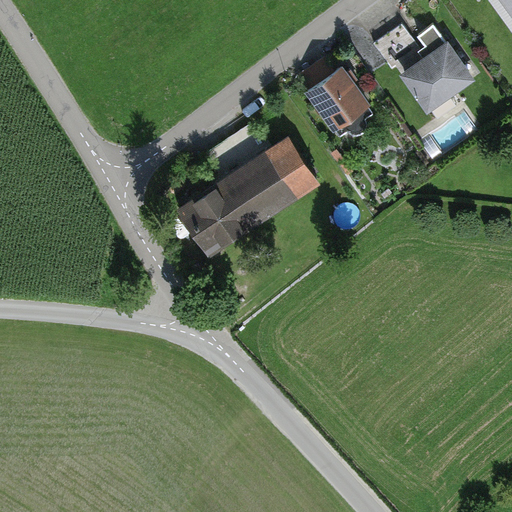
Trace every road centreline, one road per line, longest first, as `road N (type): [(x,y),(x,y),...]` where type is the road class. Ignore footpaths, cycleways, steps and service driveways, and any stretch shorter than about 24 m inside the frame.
road 1 (residential): [(361,0),(119,178)]
road 2 (unclassified): [(191,325),(226,352),(373,511)]
road 3 (residential): [(0,4),(92,151),(119,178)]
road 4 (unclassified): [(191,325),(0,309)]
road 5 (unclassified): [(119,178),(127,211),(191,325)]
